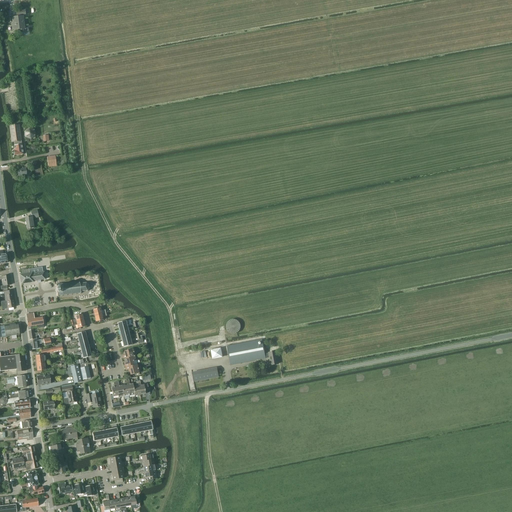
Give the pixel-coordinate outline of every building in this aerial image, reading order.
[(12,30),(25,28),(23,16),(12,17),(13,25),(12,25),(12,30)] [(23,154),(22,144),(21,141),(19,125),(10,126),(12,142),(14,142),(14,145),(15,151),(14,151),(13,152),(13,154),(14,155),(23,154)] [(35,137),(36,128),(25,128),(25,137),(35,137)] [(48,167),(56,166),(55,156),(47,157),(48,167)] [(18,176),(26,175),(25,168),(17,170),(18,176)] [(32,218),(39,217),(37,210),(30,212),(32,216),(25,218),(27,229),(34,228),(32,218)] [(44,272),(36,273),(35,269),(29,270),(29,269),(21,270),(22,274),(20,275),(21,284),(34,282),(33,281),(45,279),(44,272)] [(7,285),(11,285),(9,275),(0,276),(0,279),(3,279),(4,286),(1,286),(1,289),(7,288),(7,285)] [(79,282),(79,281),(78,281),(78,282),(75,283),(75,282),(74,282),(74,283),(70,283),(70,282),(69,282),(70,283),(65,284),(65,283),(65,284),(61,284),(60,284),(57,285),(57,284),(56,284),(56,285),(57,287),(56,288),(56,293),(57,293),(58,296),(59,296),(62,295),(62,296),(63,296),(62,295),(66,295),(67,295),(71,294),(71,295),(72,295),(72,294),(76,294),(76,293),(80,293),(80,294),(81,294),(81,293),(81,292),(81,291),(84,291),(84,292),(84,291),(87,291),(89,288),(90,288),(89,288),(89,285),(89,284),(89,285),(86,283),(86,282),(86,283),(83,283),(83,282),(83,283),(80,283),(79,283),(79,282)] [(5,301),(1,301),(2,309),(8,308),(7,308),(15,307),(14,301),(14,300),(13,300),(12,290),(7,291),(4,291),(5,301)] [(26,314),(28,326),(28,331),(33,330),(32,326),(39,325),(43,324),(42,317),(34,318),(33,313),(26,314)] [(70,320),(71,323),(83,320),(82,314),(75,316),(75,319),(70,320)] [(101,314),(94,315),(96,322),(103,320),(101,314)] [(241,328),(241,327),(241,326),(240,324),(239,322),(238,322),(237,321),(234,320),(233,321),(232,321),(231,321),(230,322),(229,323),(228,324),(228,326),(228,327),(228,328),(228,329),(229,330),(229,331),(230,332),(231,333),(233,333),(234,334),(235,334),(236,333),(237,333),(239,332),(240,331),(240,330),(241,328)] [(0,337),(19,334),(17,324),(0,326),(0,337)] [(33,330),(28,331),(30,340),(37,339),(36,335),(38,335),(43,334),(43,332),(36,333),(34,333),(33,330)] [(77,341),(79,340),(86,338),(84,332),(77,334),(78,337),(76,338),(76,339),(77,341)] [(45,346),(54,344),(53,338),(36,341),(36,340),(30,341),(31,350),(40,348),(39,344),(42,344),(42,343),(44,343),(45,346)] [(131,338),(129,339),(122,340),(124,347),(131,345),(130,341),(132,341),(131,338)] [(271,365),(278,364),(276,351),(268,353),(265,354),(263,346),(266,346),(265,342),(262,342),(262,340),(227,346),(231,365),(266,358),(266,357),(269,357),(271,365)] [(89,350),(87,344),(80,346),(81,349),(79,350),(79,351),(80,352),(82,352),(89,350)] [(41,350),(42,354),(62,350),(62,345),(56,346),(56,347),(41,350)] [(211,349),(213,359),(223,356),(221,347),(211,349)] [(123,359),(126,358),(134,356),(133,349),(132,349),(132,348),(131,349),(124,351),(125,355),(122,355),(123,359)] [(14,355),(6,356),(0,356),(0,369),(0,371),(8,370),(16,369),(16,372),(25,371),(24,361),(22,361),(21,354),(14,355)] [(34,358),(35,365),(44,363),(43,354),(35,355),(35,358),(34,358)] [(127,361),(124,362),(125,367),(137,364),(136,360),(134,356),(126,358),(127,361)] [(78,365),(81,380),(90,378),(87,364),(85,364),(79,365),(78,365)] [(139,373),(137,364),(125,367),(126,370),(129,370),(130,375),(139,373)] [(74,383),(81,382),(81,380),(78,365),(70,366),(74,383)] [(219,377),(217,367),(192,372),(194,382),(219,377)] [(38,385),(51,383),(49,374),(37,376),(38,385)] [(3,379),(4,385),(8,384),(15,383),(15,385),(18,385),(18,388),(27,386),(27,381),(26,381),(26,380),(27,380),(26,375),(16,377),(16,376),(7,378),(3,379)] [(129,379),(126,380),(129,395),(134,395),(134,396),(135,396),(133,386),(133,383),(129,384),(129,379)] [(118,381),(116,382),(118,395),(119,399),(120,399),(120,397),(124,396),(122,385),(119,386),(118,381)] [(140,381),(138,381),(140,395),(145,394),(145,390),(148,390),(147,384),(141,385),(140,381)] [(71,386),(62,388),(62,392),(63,399),(64,404),(65,404),(66,404),(68,404),(68,403),(77,401),(77,397),(76,397),(75,390),(72,390),(71,386)] [(9,397),(6,397),(7,399),(18,398),(19,399),(20,399),(29,398),(28,390),(18,392),(14,392),(15,395),(10,396),(10,397),(9,397)] [(0,400),(0,402),(1,404),(3,405),(14,403),(15,409),(29,407),(30,407),(29,400),(20,401),(20,399),(19,399),(18,398),(7,399),(6,397),(6,394),(3,394),(3,398),(2,398),(0,400)] [(93,407),(101,406),(99,394),(91,396),(91,394),(86,395),(88,404),(88,402),(92,401),(93,407)] [(44,410),(55,409),(54,400),(43,402),(44,410)] [(20,418),(15,418),(16,420),(20,419),(30,418),(29,409),(19,410),(20,418)] [(23,428),(23,429),(32,428),(31,420),(22,421),(22,422),(23,429),(23,428)] [(150,422),(144,423),(146,430),(149,430),(150,436),(153,435),(152,429),(150,422)] [(71,427),(68,428),(70,439),(73,438),(77,437),(77,438),(75,427),(73,428),(72,429),(71,427)] [(67,440),(70,439),(68,428),(65,429),(65,430),(64,430),(64,429),(61,430),(63,440),(64,440),(63,440),(67,439),(67,440)] [(22,431),(23,435),(23,437),(28,436),(29,439),(33,438),(32,429),(22,431)] [(75,444),(76,447),(89,445),(88,441),(87,441),(87,438),(88,438),(87,438),(77,440),(78,443),(79,444),(75,444)] [(50,446),(52,453),(64,451),(64,448),(61,448),(60,444),(50,446)] [(90,449),(89,445),(76,447),(77,451),(80,450),(80,451),(79,451),(80,454),(90,452),(89,452),(89,449),(90,449)] [(22,455),(23,455),(35,452),(34,446),(27,448),(21,449),(22,455)] [(65,454),(64,451),(52,453),(53,460),(63,458),(62,454),(65,454)] [(37,463),(35,452),(23,455),(24,457),(12,459),(14,470),(24,468),(24,467),(26,467),(26,470),(31,469),(38,468),(37,464),(38,464),(37,462),(37,463)] [(66,461),(63,462),(63,458),(53,460),(54,467),(67,465),(66,461)] [(67,468),(67,465),(54,467),(56,474),(65,472),(65,468),(67,468)] [(155,470),(144,472),(144,473),(145,478),(147,477),(148,480),(148,482),(152,482),(152,479),(157,478),(155,470)] [(35,471),(26,473),(28,485),(29,487),(28,487),(38,485),(37,483),(37,480),(36,477),(35,471)] [(75,486),(72,487),(71,485),(66,486),(65,483),(58,484),(58,487),(59,493),(65,492),(65,494),(70,493),(69,492),(73,491),(74,497),(77,496),(77,495),(76,495),(75,486)] [(84,495),(87,495),(87,494),(86,486),(85,485),(82,485),(82,483),(81,484),(81,483),(78,483),(78,484),(75,485),(75,486),(76,495),(77,495),(83,493),(84,495)] [(38,485),(28,487),(29,492),(33,491),(34,495),(43,493),(44,493),(43,487),(41,487),(38,488),(38,485)] [(87,495),(87,496),(94,495),(94,496),(96,497),(98,496),(96,486),(93,487),(93,485),(92,485),(91,485),(89,485),(89,486),(86,486),(87,494),(87,495)] [(130,497),(129,497),(131,506),(136,505),(136,507),(140,506),(139,500),(135,500),(135,496),(130,497)] [(25,500),(17,502),(19,511),(23,511),(23,510),(25,509),(25,507),(26,507),(26,508),(27,508),(26,507),(29,507),(32,506),(32,507),(32,506),(35,506),(38,505),(38,506),(37,498),(25,500)]
